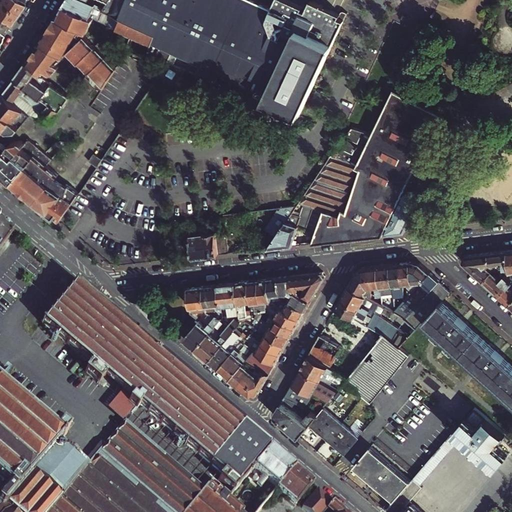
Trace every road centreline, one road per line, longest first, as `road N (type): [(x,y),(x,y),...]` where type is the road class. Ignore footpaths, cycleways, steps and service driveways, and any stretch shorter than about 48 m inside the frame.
road 1 (residential): [(382,0),(315,137),(155,155),(133,148),(66,253)]
road 2 (residential): [(103,285),(345,257)]
road 3 (residential): [(257,420),(103,285)]
road 4 (residential): [(345,257),(257,420)]
road 5 (residential): [(366,511),(257,420)]
